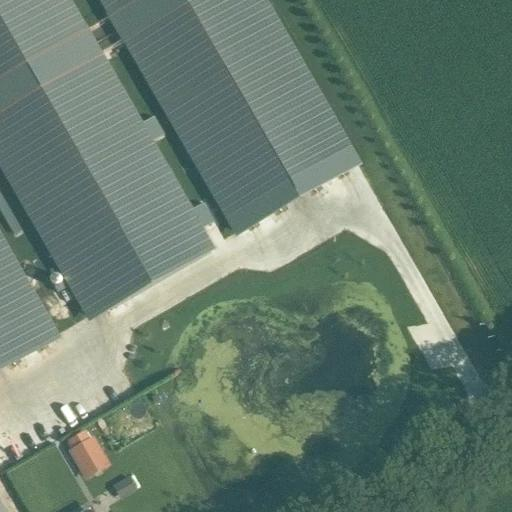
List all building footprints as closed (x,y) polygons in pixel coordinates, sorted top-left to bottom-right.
[(0,0),(0,163),(89,317),(209,249),(199,232),(202,230),(214,223),(203,205),(191,211),(188,213),(149,145),(152,143),(164,136),(153,118),(142,125),(139,127),(65,0),(0,0)] [(101,0),(125,41),(237,233),(356,164),(261,0),(101,0)] [(0,369),(56,338),(0,241),(0,369)] [(119,338),(47,371),(53,383),(0,407),(0,414),(18,453),(78,425),(78,426),(146,395),(119,338)] [(70,452),(84,476),(106,463),(92,439),(90,440),(85,432),(68,442),(72,450),(70,452)] [(129,478),(117,485),(124,499),(136,492),(129,478)]
